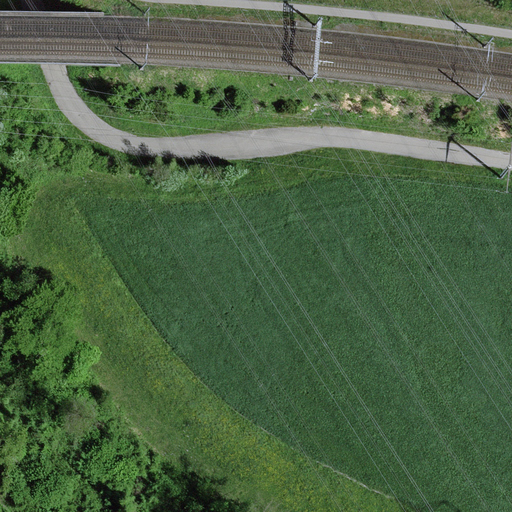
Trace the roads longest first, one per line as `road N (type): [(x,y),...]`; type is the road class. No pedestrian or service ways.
road 1 (track): [(33,0),(65,98),(105,138),(162,149),(353,136),(511,160)]
road 2 (track): [(192,0),(511,33)]
